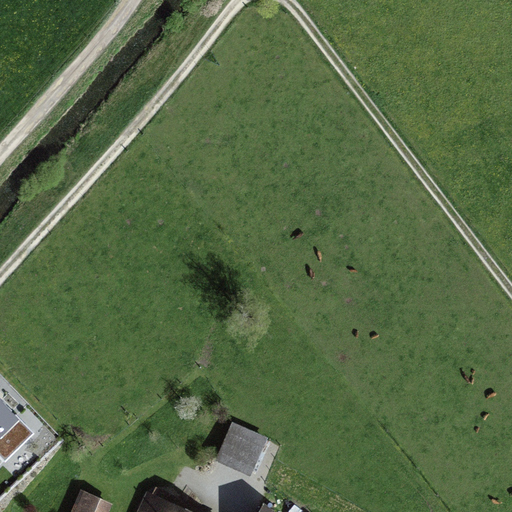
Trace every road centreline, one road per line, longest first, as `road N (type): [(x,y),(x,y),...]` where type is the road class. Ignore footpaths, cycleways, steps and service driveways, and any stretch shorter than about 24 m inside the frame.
road 1 (track): [(511,299),(276,0)]
road 2 (track): [(239,0),(0,272)]
road 3 (track): [(132,0),(0,154)]
